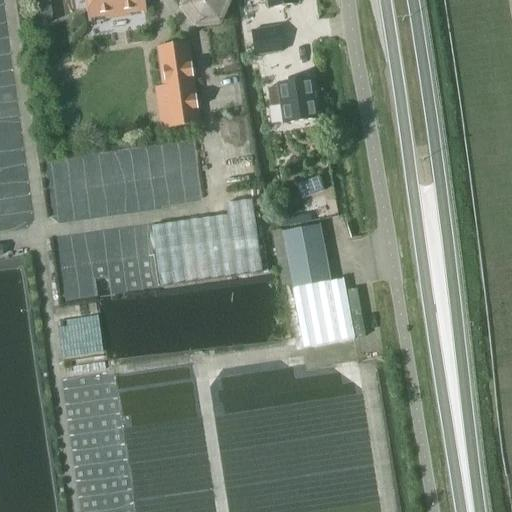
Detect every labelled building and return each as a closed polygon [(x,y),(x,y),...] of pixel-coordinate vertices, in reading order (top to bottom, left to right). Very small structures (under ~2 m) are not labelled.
[(89,0),(92,21),(147,13),(144,0),(89,0)] [(228,3),(226,0),(184,0),(181,9),(196,28),(219,25),(228,3)] [(253,32),(257,58),(284,53),(280,27),(253,32)] [(171,127),(171,128),(198,124),(192,77),(190,67),(187,45),(157,49),(163,88),(163,89),(166,89),(171,127)] [(268,90),(271,108),(283,106),(286,125),(318,119),(312,81),(280,86),(280,88),(268,90)] [(302,200),(322,193),(318,180),(298,187),(302,200)] [(226,204),(225,205),(226,213),(227,216),(151,227),(160,288),(261,273),(251,201),(226,204)] [(281,234),(291,289),(330,282),(319,227),(281,234)] [(303,349),(354,339),(343,280),(330,282),(291,289),(303,349)]
